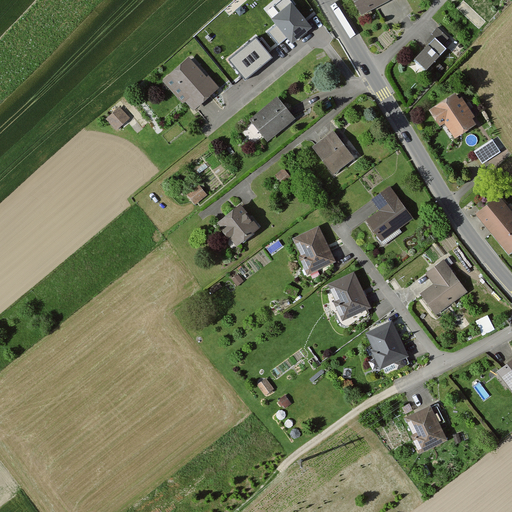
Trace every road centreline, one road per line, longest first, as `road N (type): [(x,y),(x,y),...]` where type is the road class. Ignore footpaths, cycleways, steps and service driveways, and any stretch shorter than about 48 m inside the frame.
road 1 (residential): [(511,330),(441,363),(340,231),(369,208)]
road 2 (track): [(441,363),(300,450),(226,511)]
road 3 (unclassified): [(373,76),(449,203),(511,284)]
road 4 (residential): [(359,87),(326,43),(313,43),(199,136)]
road 5 (residential): [(359,87),(239,188)]
